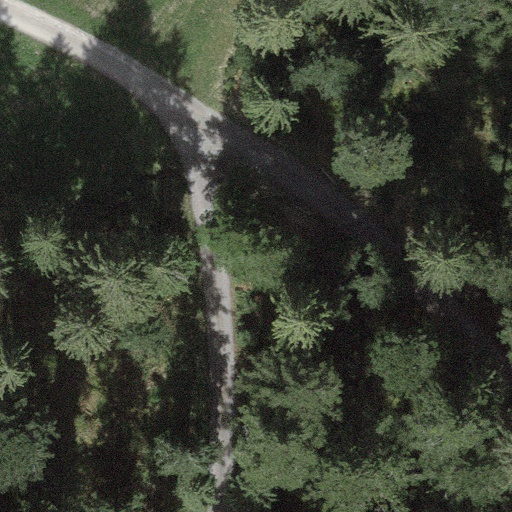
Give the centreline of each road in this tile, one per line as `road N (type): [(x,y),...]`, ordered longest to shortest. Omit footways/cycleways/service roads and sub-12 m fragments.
road 1 (track): [(0,7),(95,52),(193,115),(215,310),(215,511)]
road 2 (track): [(193,115),(347,210),(511,382)]
